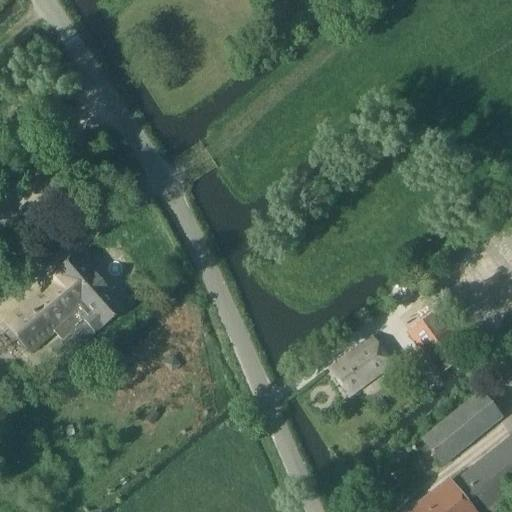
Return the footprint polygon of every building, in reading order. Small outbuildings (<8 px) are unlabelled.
[(123,310),(106,291),(107,290),(94,274),(93,276),(76,256),(58,272),(59,273),(53,278),(54,279),(3,323),(31,355),(69,322),(74,327),(49,349),(61,362),(104,325),(105,326),(123,310)] [(468,357),(438,315),(408,335),(439,378),(468,357)] [(393,366),(372,338),(328,370),(348,398),(393,366)] [(501,419),(480,391),(420,439),(441,466),(501,419)] [(511,436),(450,485),(448,482),(408,511),(484,511),(486,511),(487,511),(504,511),(497,502),(501,499),(503,503),(507,499),(505,496),(511,490),(511,436)]
